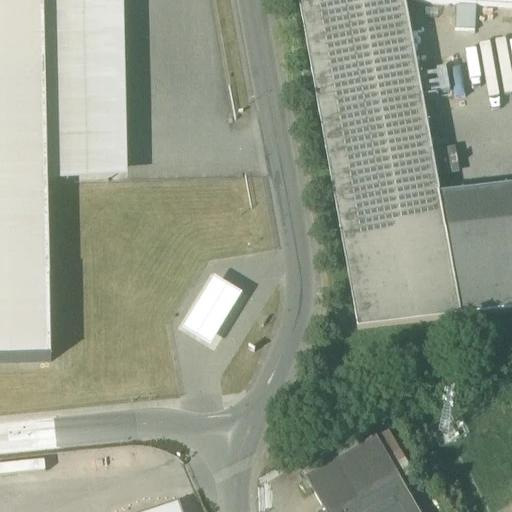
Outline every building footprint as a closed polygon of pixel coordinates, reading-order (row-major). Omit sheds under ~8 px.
[(0,0),(0,365),(51,364),(43,0),(0,0)] [(511,9),(511,0),(298,0),(358,331),(511,313),(511,191),(438,200),(435,180),(430,155),(402,3),(511,9)] [(463,9),(462,31),(479,31),(479,9),(463,9)] [(452,151),(430,155),(435,180),(457,176),(452,151)] [(231,294),(215,285),(182,336),(200,348),(210,353),(242,301),(231,294)] [(322,511),(415,511),(375,443),(306,483),(322,511)]
